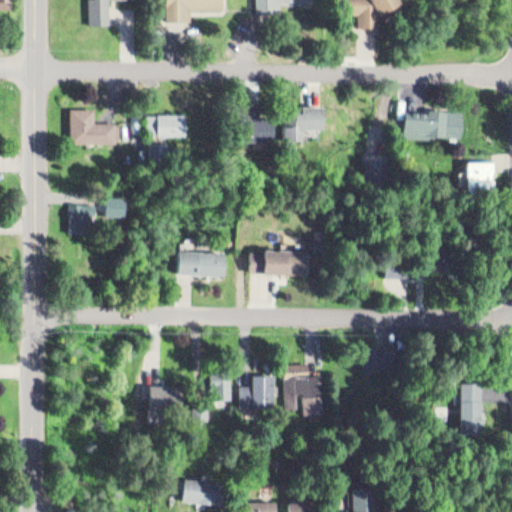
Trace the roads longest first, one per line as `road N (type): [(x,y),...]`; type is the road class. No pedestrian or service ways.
road 1 (secondary): [(34,511),(39,0)]
road 2 (residential): [(511,71),(0,67)]
road 3 (residential): [(36,311),(511,321)]
